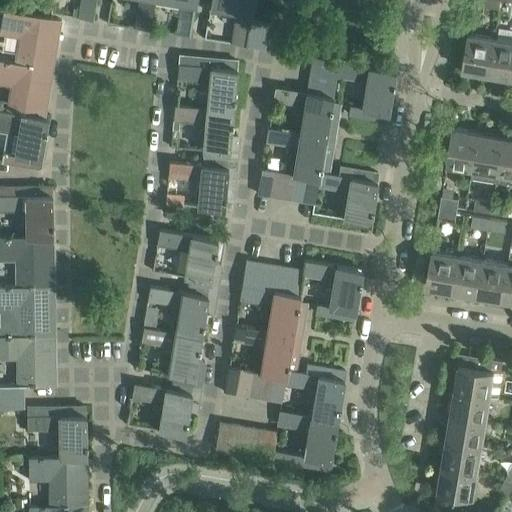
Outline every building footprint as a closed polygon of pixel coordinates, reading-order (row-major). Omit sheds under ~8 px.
[(81,0),(80,8),(79,17),(93,19),(96,0),(81,0)] [(139,0),(135,26),(149,28),(154,0),(139,0)] [(178,0),(181,0),(176,33),(190,35),(195,0),(178,0)] [(210,0),(210,5),(237,10),(232,42),(246,44),(251,19),(253,0),(210,0)] [(60,18),(41,15),(3,9),(0,28),(0,31),(20,35),(15,61),(0,58),(0,59),(52,68),(60,18)] [(246,44),(257,46),(261,21),(251,19),(246,44)] [(261,21),(257,46),(268,48),(272,23),(261,21)] [(285,25),(272,23),(268,48),(280,50),(285,25)] [(488,72),(494,37),(469,33),(463,68),(488,72)] [(511,76),(511,39),(494,37),(488,72),(511,76)] [(234,95),(237,60),(179,54),(177,77),(210,80),(207,106),(207,107),(233,110),(234,100),(235,100),(235,95),(234,95)] [(395,69),(391,69),(313,56),(309,80),(334,84),(335,75),(366,80),(362,106),(350,104),(348,113),(386,119),(392,84),(393,85),(394,80),(393,79),(395,69)] [(44,116),(52,68),(0,59),(0,82),(11,84),(7,109),(0,108),(0,109),(47,118),(47,116),(44,116)] [(331,100),(334,84),(309,80),(307,90),(275,85),(272,99),(305,105),(300,131),(300,132),(333,138),(339,102),(331,100)] [(236,159),(238,134),(231,134),(231,124),(233,124),(233,119),(232,119),(233,110),(207,107),(207,106),(175,103),(172,128),(179,129),(180,120),(205,122),(203,149),(209,149),(209,156),(236,159)] [(46,126),(47,118),(0,109),(0,123),(20,126),(15,153),(3,151),(1,160),(39,166),(45,131),(46,132),(47,126),(46,126)] [(328,171),(333,138),(300,132),(300,131),(268,126),(266,140),(298,146),(293,172),(293,174),(306,176),(318,178),(319,172),(327,173),(328,171)] [(473,167),(479,131),(453,127),(447,162),(473,167)] [(496,180),(498,171),(504,135),(479,131),(473,167),(472,176),(496,180)] [(511,173),(511,136),(504,135),(498,171),(511,173)] [(226,183),(234,184),(236,159),(209,156),(208,164),(169,160),(168,175),(201,178),(198,206),(224,208),(225,198),(226,198),(226,193),(225,193),(226,183)] [(378,172),(374,171),(340,166),(339,173),(328,171),(327,173),(319,172),(318,178),(317,185),(349,190),(344,217),(370,222),(371,212),(372,212),(373,207),(372,207),(378,172)] [(268,194),(272,169),(261,167),(257,192),(268,194)] [(279,196),(284,170),(272,169),(268,194),(279,196)] [(302,199),(306,176),(293,174),(293,172),(284,170),(279,196),(302,199)] [(314,201),(317,185),(318,178),(306,176),(302,199),(314,201)] [(53,220),(52,185),(14,186),(14,193),(0,193),(0,208),(26,208),(26,235),(53,235),(52,226),(54,226),(54,220),(53,220)] [(442,195),(438,217),(455,220),(459,198),(442,195)] [(491,212),(493,201),(475,198),(473,209),(491,212)] [(509,204),(493,201),(491,212),(508,214),(509,204)] [(488,229),(490,217),(473,215),(471,226),(488,229)] [(507,220),(490,217),(488,229),(505,231),(507,220)] [(217,288),(221,263),(213,262),(215,253),(216,253),(216,247),(215,247),(217,237),(159,228),(157,242),(189,248),(184,275),(198,278),(197,285),(217,288)] [(53,235),(26,235),(0,235),(0,257),(15,258),(16,284),(16,285),(53,284),(53,235)] [(452,289),(458,254),(433,250),(427,285),(452,289)] [(477,293),(483,258),(458,254),(452,289),(477,293)] [(360,278),(362,268),(304,258),(302,268),(302,273),(303,273),(335,279),(331,305),(317,303),(316,312),(354,318),(359,283),(360,283),(361,278),(360,278)] [(502,298),(508,262),(483,258),(477,293),(502,298)] [(254,285),(258,261),(246,259),(242,283),(254,285)] [(265,287),(269,263),(258,261),(254,285),(265,287)] [(511,262),(508,262),(502,298),(511,299),(511,303),(511,305),(511,262)] [(276,288),(280,264),(269,263),(265,287),(276,288)] [(288,290),(292,266),(280,264),(276,288),(288,290)] [(292,266),(288,290),(300,292),(303,273),(302,273),(302,268),(292,266)] [(301,336),(305,310),(306,301),(299,300),(300,292),(288,290),(276,288),(265,287),(254,285),(242,283),(240,297),(272,303),(267,329),(267,330),(301,336)] [(54,334),(53,284),(16,285),(16,284),(0,284),(0,306),(16,307),(16,333),(16,334),(54,334)] [(213,312),(217,288),(197,285),(196,292),(150,284),(148,299),(180,304),(175,330),(175,332),(201,336),(202,326),(203,326),(204,321),(203,321),(205,311),(213,312)] [(295,370),(295,369),(301,336),(267,330),(267,329),(235,324),(233,338),(265,344),(261,370),(263,370),(274,372),(286,374),(287,369),(295,370)] [(200,386),(204,361),(197,359),(198,350),(199,350),(200,345),(199,344),(201,336),(175,332),(175,330),(143,325),(141,339),(173,345),(168,372),(182,375),(181,382),(200,386)] [(55,384),(54,334),(16,334),(16,333),(0,333),(0,355),(17,356),(18,383),(23,383),(23,384),(55,384)] [(497,397),(502,370),(504,358),(487,356),(485,367),(459,363),(455,390),(490,396),(497,397)] [(339,404),(345,369),(307,363),(306,371),(295,369),(295,370),(287,369),(286,374),(285,383),(316,388),(312,414),(337,418),(338,409),(339,409),(340,404),(339,404)] [(236,392),(240,367),(228,365),(224,390),(236,392)] [(248,394),(252,369),(240,367),(236,392),(244,393),(248,394)] [(263,370),(261,370),(252,369),(248,394),(259,396),(263,370)] [(269,398),(274,372),(263,370),(259,396),(269,398)] [(282,401),(285,383),(286,374),(274,372),(269,398),(282,401)] [(189,408),(196,409),(200,386),(181,382),(180,389),(134,381),(131,396),(164,401),(159,429),(185,433),(186,423),(187,423),(188,418),(187,418),(189,408)] [(0,395),(24,395),(23,384),(23,383),(18,383),(0,383),(0,395)] [(486,421),(486,420),(490,396),(455,390),(451,415),(486,421)] [(0,407),(24,407),(24,395),(0,395),(0,407)] [(27,406),(27,426),(27,429),(60,428),(60,455),(27,455),(27,457),(86,455),(86,446),(87,446),(87,440),(86,440),(85,405),(27,406)] [(335,428),(337,418),(312,414),(311,417),(278,411),(276,423),(309,429),(304,455),(292,453),(273,450),(272,456),(272,458),(329,468),(334,433),(335,433),(336,428),(335,428)] [(495,421),(486,420),(486,421),(451,415),(447,439),(482,445),(485,429),(493,431),(495,421)] [(227,448),(231,423),(219,421),(215,446),(227,448)] [(238,450),(243,424),(231,423),(227,448),(238,450)] [(250,452),(254,426),(243,424),(238,450),(250,452)] [(261,454),(265,428),(254,426),(250,452),(261,454)] [(277,430),(275,430),(265,428),(261,454),(272,456),(273,450),(277,430)] [(478,470),(482,445),(447,439),(443,464),(478,470)] [(87,505),(86,455),(27,457),(28,479),(49,478),(50,504),(28,505),(28,506),(87,505)] [(474,495),(478,470),(443,464),(438,489),(474,495)] [(509,494),(511,488),(511,477),(508,475),(500,489),(509,494)]
